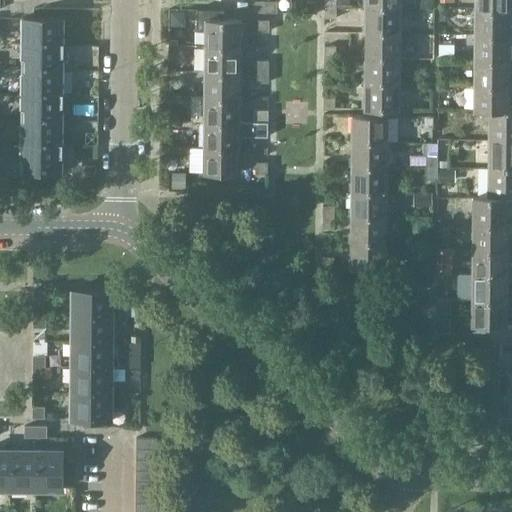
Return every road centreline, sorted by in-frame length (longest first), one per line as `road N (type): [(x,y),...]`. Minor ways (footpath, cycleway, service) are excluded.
road 1 (tertiary): [(402,476),(114,229)]
road 2 (residential): [(114,229),(123,194),(124,0)]
